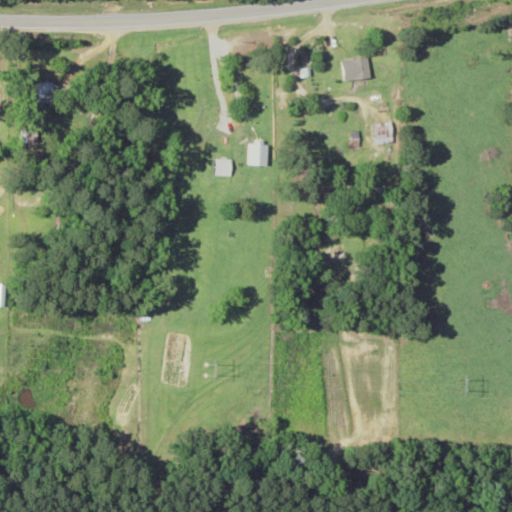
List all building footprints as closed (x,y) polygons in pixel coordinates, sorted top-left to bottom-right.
[(342,80),(369,78),(367,57),(340,60),(342,80)] [(52,102),(52,82),(30,82),(30,102),(52,102)] [(372,122),(372,144),(390,144),(390,122),(372,122)] [(253,161),(269,161),(269,140),(253,140),(253,161)] [(230,159),(213,159),(214,175),(230,175),(230,159)]
